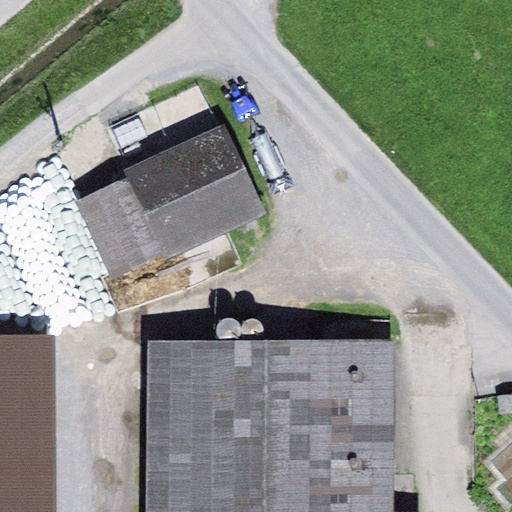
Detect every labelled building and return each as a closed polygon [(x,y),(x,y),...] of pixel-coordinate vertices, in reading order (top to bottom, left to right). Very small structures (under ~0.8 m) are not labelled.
[(166,266),(264,219),(224,136),(77,207),(114,281),(162,258),(166,266)] [(218,340),(222,343),(225,345),(230,345),(234,344),(238,342),(240,339),(242,335),(242,331),(241,327),(238,323),(235,321),(231,320),(227,320),(223,321),(220,324),(217,327),(216,331),(217,336),(218,340)] [(249,344),(252,345),(256,345),(259,343),(262,341),(263,338),(264,334),(263,331),(262,328),(259,326),(256,325),(253,324),(250,325),(247,326),(245,329),(243,332),(243,336),(244,339),(246,342),(249,344)] [(390,511),(393,350),(146,345),(143,511),(390,511)] [(0,511),(34,511),(34,503),(0,505),(0,511)]
